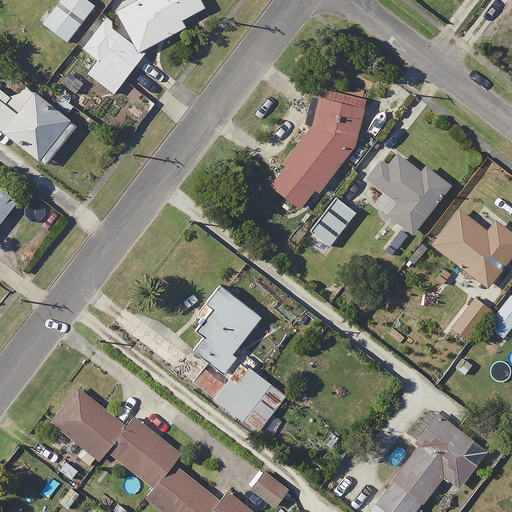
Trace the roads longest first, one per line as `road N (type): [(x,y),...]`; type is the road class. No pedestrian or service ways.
road 1 (residential): [(0,385),(302,0)]
road 2 (residential): [(348,0),(511,127)]
